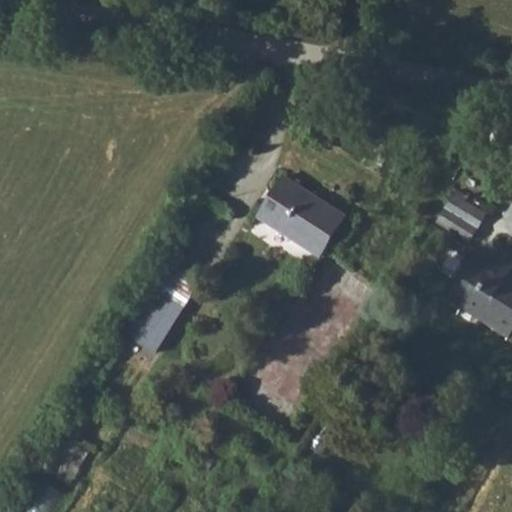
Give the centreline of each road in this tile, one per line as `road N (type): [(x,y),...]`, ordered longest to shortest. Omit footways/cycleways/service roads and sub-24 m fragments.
road 1 (tertiary): [(511,86),(26,0)]
road 2 (unknown): [(297,47),(270,155),(207,271)]
